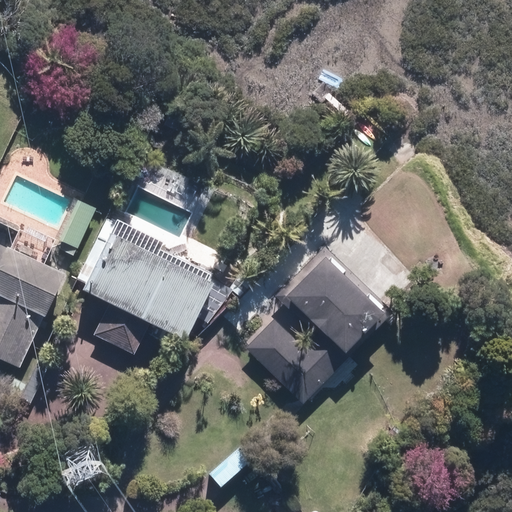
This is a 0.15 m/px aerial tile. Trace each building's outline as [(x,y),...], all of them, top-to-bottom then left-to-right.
[(59,245),(78,255),(101,208),(82,199),(59,245)] [(88,336),(128,355),(144,320),(186,340),(213,284),(111,235),(85,292),(104,301),(88,336)] [(0,357),(17,366),(44,313),(47,315),(67,274),(11,247),(0,268),(0,357)] [(246,352),(299,406),(391,317),(326,251),(275,301),(316,344),(302,358),(272,326),(246,352)] [(33,380),(18,373),(6,398),(22,405),(33,380)] [(391,417),(379,438),(401,451),(413,430),(391,417)] [(282,428),(249,464),(281,494),(315,458),(282,428)]
